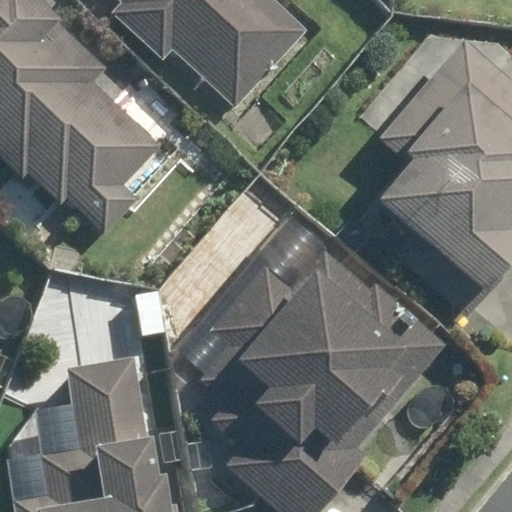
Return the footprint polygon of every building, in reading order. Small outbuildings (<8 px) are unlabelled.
[(46,7),(37,0),(0,0),(0,182),(3,185),(9,177),(44,210),(52,202),(94,242),(128,204),(111,189),(147,151),(80,89),(91,76),(31,22),(46,7)] [(220,117),(290,37),(249,0),(90,0),(102,10),(93,18),(145,64),(152,55),(220,117)] [(511,94),(446,41),(364,140),(377,151),(370,158),(379,165),(345,205),(394,246),(383,259),(456,319),(511,251),(511,94)] [(343,449),(430,348),(359,286),(351,297),(304,256),(281,282),(275,278),(266,289),(245,271),(190,334),(209,350),(179,382),(206,407),(192,424),(223,451),(209,467),(261,511),(306,511),(353,458),(343,449)] [(159,511),(159,508),(143,510),(119,362),(47,373),(60,454),(23,459),(30,500),(0,503),(0,511),(159,511)]
